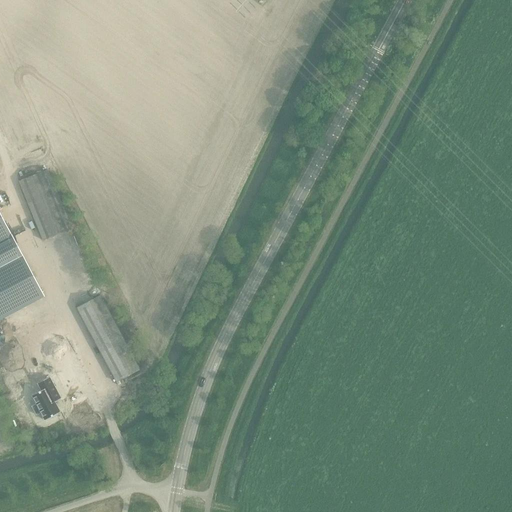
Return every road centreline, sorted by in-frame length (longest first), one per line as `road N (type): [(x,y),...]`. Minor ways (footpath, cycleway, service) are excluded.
road 1 (tertiary): [(176,491),(224,337),(405,0)]
road 2 (unclassified): [(58,511),(132,489),(176,491)]
